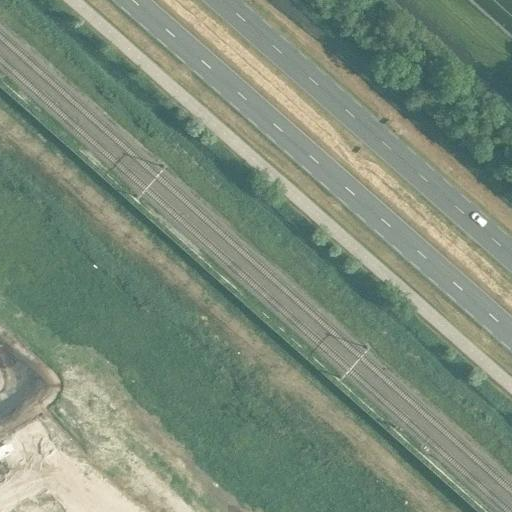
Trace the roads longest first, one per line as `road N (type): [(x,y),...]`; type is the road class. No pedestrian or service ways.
road 1 (primary): [(131,0),(511,333)]
road 2 (primary): [(511,272),(204,0)]
